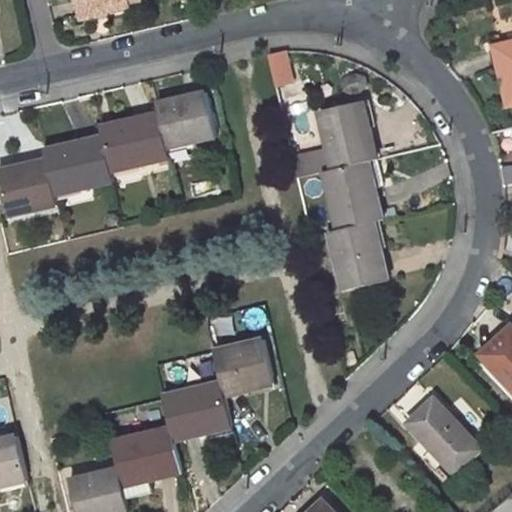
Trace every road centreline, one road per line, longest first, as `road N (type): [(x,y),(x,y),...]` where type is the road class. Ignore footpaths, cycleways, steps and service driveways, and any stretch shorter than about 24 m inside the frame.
road 1 (residential): [(249,511),(439,331),(483,250),(478,156),(456,96),(420,53),(383,28)]
road 2 (residential): [(383,28),(344,17),(279,15),(51,70)]
